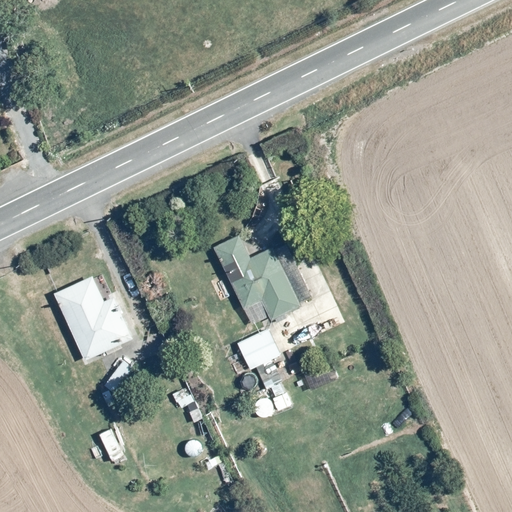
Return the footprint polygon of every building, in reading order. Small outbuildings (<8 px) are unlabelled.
[(240,235),(214,247),(252,327),(300,304),(273,246),(251,256),(240,235)] [(105,270),(54,293),(84,359),(134,336),(105,270)] [(279,353),(267,327),(235,342),(247,367),(279,353)] [(158,385),(126,360),(104,386),(137,412),(158,385)] [(173,422),(186,452),(201,445),(196,435),(210,429),(202,410),(173,422)]
